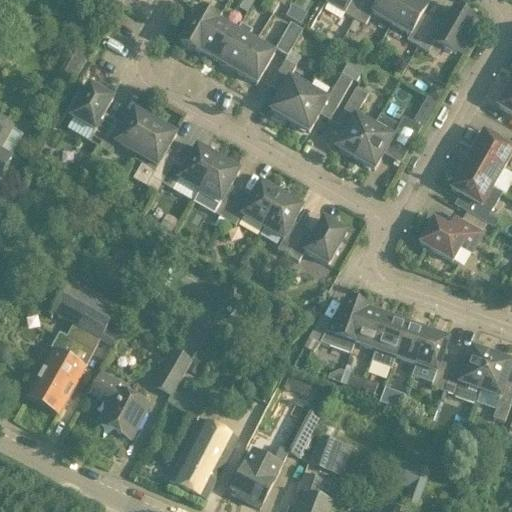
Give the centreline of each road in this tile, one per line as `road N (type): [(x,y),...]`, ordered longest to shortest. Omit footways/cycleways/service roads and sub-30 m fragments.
road 1 (residential): [(394,229),(141,77),(138,62),(175,0)]
road 2 (residential): [(506,30),(394,229)]
road 3 (residential): [(511,326),(389,282),(379,273),(380,256),(394,229)]
road 4 (residential): [(140,511),(0,443)]
